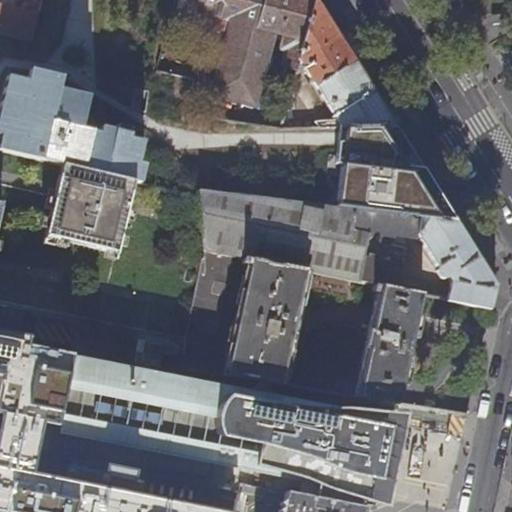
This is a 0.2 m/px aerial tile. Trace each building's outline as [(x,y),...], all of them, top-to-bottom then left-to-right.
[(0,33),(31,42),(42,4),(27,0),(15,8),(0,4),(0,33)] [(283,66),(297,70),(299,62),(315,0),(202,0),(199,11),(217,17),(214,28),(230,33),(214,92),(213,92),(212,95),(214,95),(253,105),(253,106),(255,107),(256,104),(255,104),(275,32),(285,35),(282,49),(287,51),(283,66)] [(342,129),(397,127),(316,0),(315,0),(299,62),(337,121),(342,129)] [(0,128),(4,130),(0,146),(0,152),(3,153),(61,166),(131,183),(135,183),(144,144),(130,141),(131,137),(93,128),(89,146),(62,141),(71,104),(57,100),(59,93),(23,84),(20,96),(6,93),(0,115),(0,128)] [(318,123),(322,129),(336,129),(342,129),(337,121),(318,123)] [(458,224),(397,127),(336,129),(335,144),(331,144),(329,166),(335,166),(329,207),(420,219),(458,224)] [(131,183),(61,166),(57,181),(43,238),(114,254),(131,183)] [(199,199),(205,251),(249,260),(308,272),(351,281),(379,286),(398,290),(408,238),(417,240),(418,236),(420,219),(329,207),(198,191),(199,199)] [(458,224),(420,219),(418,236),(438,268),(437,270),(442,279),(446,278),(447,278),(451,284),(448,301),(491,310),(497,285),(458,224)] [(249,260),(224,377),(283,389),(283,386),(308,272),(249,260)] [(188,341),(31,310),(31,314),(76,323),(75,331),(200,355),(206,311),(205,262),(188,341)] [(379,286),(355,398),(399,405),(423,296),(398,290),(379,286)] [(32,344),(0,337),(0,511),(240,511),(36,472),(41,446),(14,440),(27,367),(32,344)] [(376,496),(392,422),(350,415),(340,414),(322,413),(313,412),(283,407),(264,410),(263,416),(195,404),(197,389),(91,370),(65,374),(27,367),(14,440),(41,446),(302,495),(302,496),(326,501),(326,500),(359,507),(361,494),(376,496)] [(362,511),(364,508),(359,507),(326,500),(326,501),(302,496),(288,494),(284,511),(362,511)]
